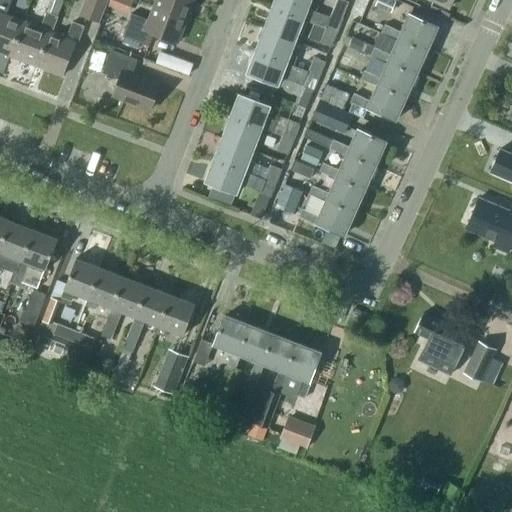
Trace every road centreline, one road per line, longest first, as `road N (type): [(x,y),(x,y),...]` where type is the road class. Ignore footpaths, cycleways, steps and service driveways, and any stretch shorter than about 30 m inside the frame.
road 1 (residential): [(369,295),(505,0)]
road 2 (residential): [(369,295),(151,211)]
road 3 (residential): [(151,211),(233,0)]
road 4 (residential): [(151,211),(0,152)]
road 5 (unknown): [(369,295),(511,339)]
